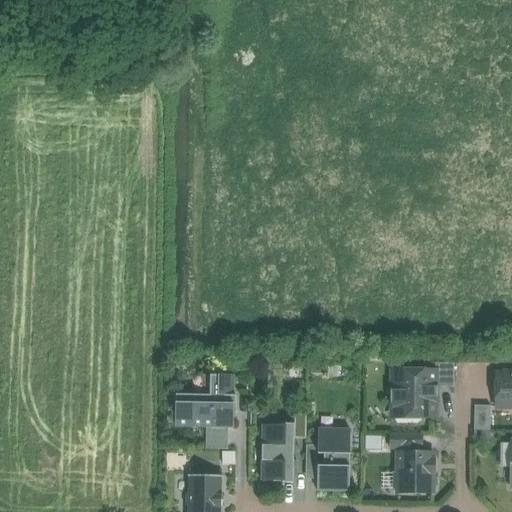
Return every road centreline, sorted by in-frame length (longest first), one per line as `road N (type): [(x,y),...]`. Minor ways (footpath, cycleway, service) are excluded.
road 1 (residential): [(463,213),(465,0)]
road 2 (residential): [(197,0),(197,211)]
road 3 (residential): [(463,371),(463,213)]
road 4 (residential): [(332,58),(332,212)]
road 5 (residential): [(463,511),(463,371)]
road 6 (residential): [(197,211),(332,212)]
road 7 (residential): [(332,212),(463,213)]
road 8 (residential): [(197,211),(195,335)]
